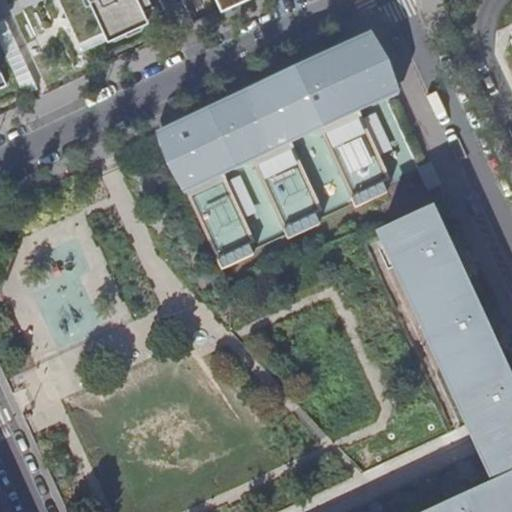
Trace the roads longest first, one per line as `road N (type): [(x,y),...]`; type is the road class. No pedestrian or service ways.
road 1 (residential): [(0,161),(356,0)]
road 2 (residential): [(511,237),(398,0)]
